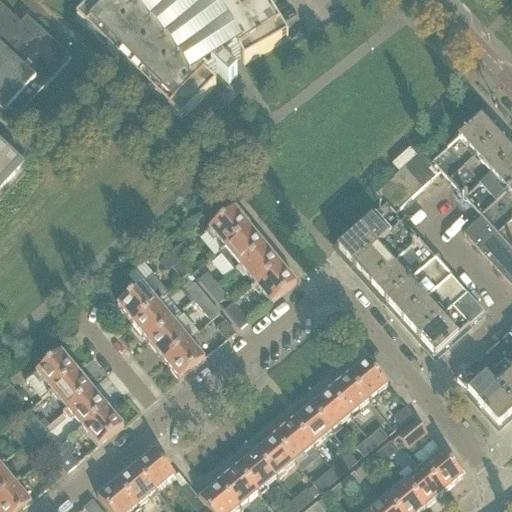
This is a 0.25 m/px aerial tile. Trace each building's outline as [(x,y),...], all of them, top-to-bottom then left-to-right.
[(85,29),(159,102),(180,122),(215,87),(126,0),(95,0),(80,15),(90,24),(85,29)] [(196,0),(202,6),(208,13),(219,27),(224,35),(234,50),(243,66),(281,45),(274,33),(280,30),(272,17),(264,4),(260,0),(196,0)] [(0,113),(3,116),(8,111),(16,119),(44,89),(70,60),(50,41),(26,20),(21,26),(0,6),(0,113)] [(210,68),(228,85),(236,77),(221,61),(210,68)] [(431,165),(440,174),(448,184),(497,140),(480,121),(431,165)] [(511,159),(511,156),(497,140),(448,184),(465,202),(511,159)] [(0,190),(21,168),(22,168),(23,167),(0,145),(0,190)] [(409,150),(392,166),(398,173),(416,158),(409,150)] [(421,154),(412,162),(431,183),(440,174),(431,165),(421,154)] [(511,191),(511,159),(465,202),(480,220),(511,191)] [(412,162),(403,171),(421,191),(431,183),(412,162)] [(403,171),(394,179),(412,199),(421,191),(403,171)] [(394,179),(385,187),(403,208),(412,199),(394,179)] [(375,196),(386,207),(394,216),(403,208),(385,187),(375,196)] [(511,191),(480,220),(511,254),(511,191)] [(337,251),(354,269),(402,225),(394,216),(386,207),(337,251)] [(209,231),(224,250),(250,229),(234,210),(209,231)] [(511,254),(480,220),(463,236),(511,290),(511,254)] [(354,269),(370,287),(418,243),(402,225),(354,269)] [(224,250),(218,255),(234,273),(240,268),(265,247),(250,229),(224,250)] [(370,287),(386,305),(434,261),(418,243),(370,287)] [(184,245),(172,254),(179,263),(191,253),(184,245)] [(240,268),(255,287),(281,266),(265,247),(240,268)] [(179,263),(172,254),(160,264),(167,273),(171,269),(179,263)] [(386,305),(418,340),(467,296),(434,261),(386,305)] [(179,263),(171,269),(182,282),(189,276),(179,263)] [(281,266),(255,287),(271,306),(296,285),(281,266)] [(198,283),(208,295),(217,287),(207,275),(198,283)] [(143,286),(117,307),(132,326),(158,305),(169,295),(153,277),(143,286)] [(185,294),(194,306),(204,298),(194,286),(185,294)] [(217,287),(208,295),(218,307),(228,299),(217,287)] [(467,296),(418,340),(435,359),(483,315),(467,296)] [(204,298),(194,306),(210,324),(219,316),(204,298)] [(132,326),(148,344),(173,323),(158,305),(132,326)] [(224,313),(239,332),(248,325),(232,306),(224,313)] [(148,344),(163,363),(189,342),(173,323),(148,344)] [(217,331),(227,342),(235,336),(225,324),(217,331)] [(511,336),(510,334),(492,350),(511,371),(511,336)] [(189,342),(163,363),(178,382),(204,360),(189,342)] [(511,371),(492,350),(475,366),(511,407),(511,371)] [(41,400),(51,393),(77,372),(61,353),(26,381),(41,400)] [(366,362),(347,378),(368,403),(387,388),(366,362)] [(511,417),(511,407),(475,366),(456,383),(467,395),(498,430),(511,417)] [(51,393),(66,411),(92,390),(77,372),(51,393)] [(347,378),(328,393),(350,419),(368,403),(347,378)] [(11,388),(0,397),(0,399),(6,406),(18,397),(11,388)] [(66,411),(81,430),(107,409),(92,390),(66,411)] [(328,393),(310,408),(331,434),(350,419),(328,393)] [(310,408),(291,424),(313,449),(331,434),(310,408)] [(107,409),(81,430),(97,449),(123,428),(107,409)] [(412,418),(406,409),(394,419),(401,427),(412,418)] [(33,417),(25,424),(35,437),(44,430),(33,417)] [(397,439),(407,451),(426,436),(416,423),(397,439)] [(291,424),(273,439),(294,465),(313,449),(291,424)] [(12,437),(21,449),(31,441),(21,429),(12,437)] [(44,430),(35,437),(46,450),(54,443),(44,430)] [(379,431),(368,440),(375,449),(386,439),(379,431)] [(273,439),(254,454),(276,480),(294,465),(273,439)] [(375,449),(368,440),(355,451),(362,459),(375,449)] [(31,441),(21,449),(31,462),(41,454),(31,441)] [(51,456),(66,475),(77,466),(70,456),(74,453),(66,444),(51,456)] [(390,444),(378,453),(386,463),(398,454),(390,444)] [(153,453),(134,468),(155,494),(174,478),(153,453)] [(366,464),(374,474),(386,463),(378,453),(366,464)] [(441,453),(422,469),(444,495),(463,479),(441,453)] [(254,454),(236,470),(257,496),(276,480),(254,454)] [(348,456),(330,471),(338,479),(356,465),(348,456)] [(0,497),(15,485),(0,467),(0,497)] [(44,474),(53,486),(62,479),(52,467),(44,474)] [(134,468),(116,483),(137,509),(155,494),(134,468)] [(422,469),(404,484),(426,510),(444,495),(422,469)] [(236,470),(217,485),(239,511),(257,496),(236,470)] [(338,479),(330,471),(312,485),(319,494),(338,479)] [(353,475),(342,485),(349,493),(360,484),(353,475)] [(133,511),(137,509),(116,483),(97,499),(107,511),(133,511)] [(404,484),(386,500),(395,511),(423,511),(426,510),(404,484)] [(15,485),(0,497),(0,511),(20,511),(30,504),(15,485)] [(217,485),(198,501),(196,498),(192,501),(195,504),(191,508),(194,511),(207,511),(208,511),(207,511),(239,511),(217,485)] [(349,493),(342,485),(329,495),(336,504),(349,493)] [(179,494),(191,508),(195,504),(192,501),(196,498),(187,487),(179,494)] [(305,493),(294,502),(301,510),(312,501),(305,493)] [(395,511),(386,500),(370,511),(395,511)] [(298,511),(301,510),(294,502),(281,511),(298,511)] [(99,511),(92,503),(84,510),(85,511),(99,511)]
